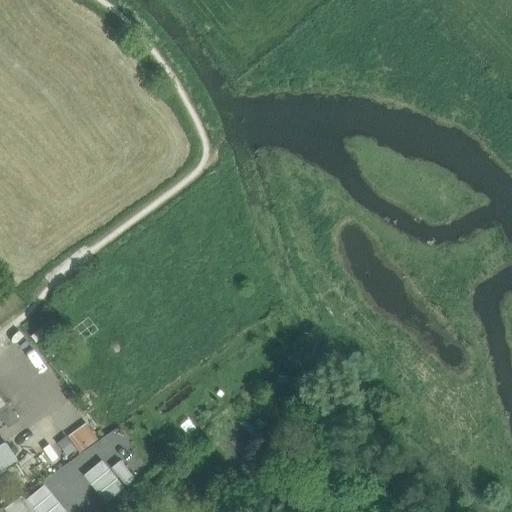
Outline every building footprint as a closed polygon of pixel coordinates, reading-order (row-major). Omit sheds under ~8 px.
[(0,432),(7,428),(18,420),(11,411),(7,414),(2,408),(0,409),(0,432)] [(68,437),(80,452),(97,440),(86,424),(68,437)] [(0,475),(17,464),(17,461),(7,444),(4,444),(0,446),(0,475)] [(110,471),(102,462),(83,477),(91,486),(110,471)] [(120,462),(111,470),(126,488),(136,480),(120,462)] [(99,495),(117,480),(110,471),(91,486),(99,495)] [(106,505),(125,489),(117,480),(99,495),(106,505)] [(52,495),(44,486),(26,501),(33,510),(52,495)] [(50,511),(60,504),(52,495),(33,510),(34,511),(50,511)] [(4,510),(5,511),(34,511),(33,510),(26,501),(24,499),(4,510)]
